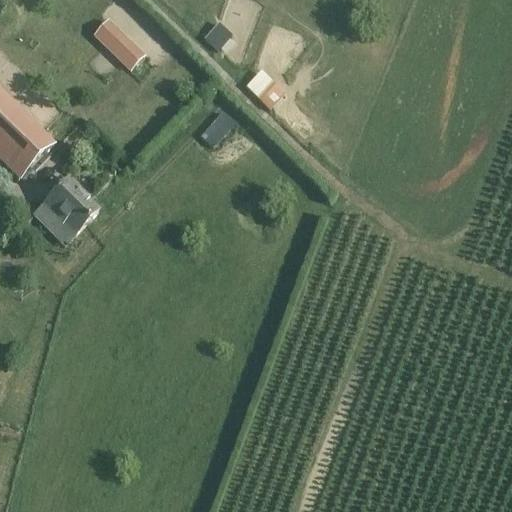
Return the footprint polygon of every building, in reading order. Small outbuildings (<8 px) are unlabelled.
[(146,60),(109,25),(94,40),(131,75),(146,60)] [(233,40),(220,27),(204,42),(218,56),(233,40)] [(247,90),(270,113),(286,98),(262,75),(247,90)] [(0,165),(18,183),(53,148),(0,95),(0,165)] [(213,151),(235,127),(223,117),(202,141),(213,151)] [(152,161),(127,186),(137,195),(162,171),(152,161)] [(76,238),(100,215),(67,183),(44,207),(76,238)] [(116,198),(101,217),(112,226),(127,206),(116,198)]
